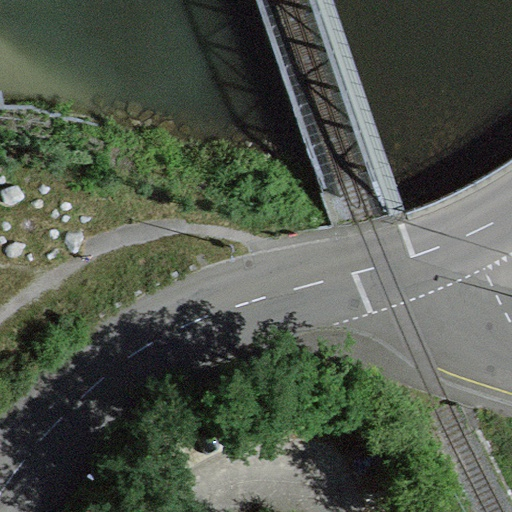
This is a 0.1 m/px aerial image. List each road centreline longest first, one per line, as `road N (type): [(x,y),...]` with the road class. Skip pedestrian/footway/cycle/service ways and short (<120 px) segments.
road 1 (residential): [(420,253),(168,330),(47,423),(0,499)]
road 2 (residential): [(420,253),(464,337),(511,361)]
